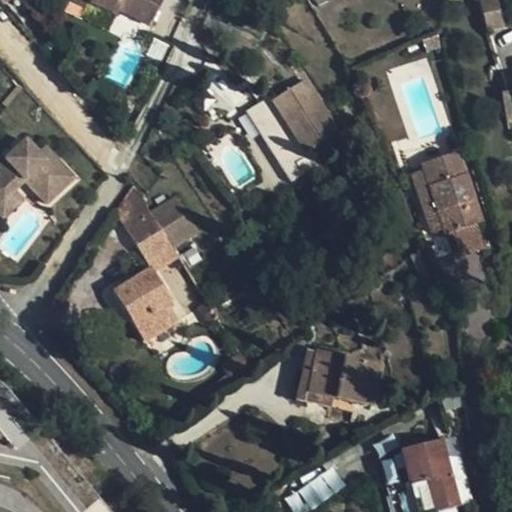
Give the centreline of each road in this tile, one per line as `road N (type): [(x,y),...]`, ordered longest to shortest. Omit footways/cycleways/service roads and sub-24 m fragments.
road 1 (residential): [(206,0),(125,165),(12,332)]
road 2 (secondary): [(12,332),(128,451),(169,511)]
